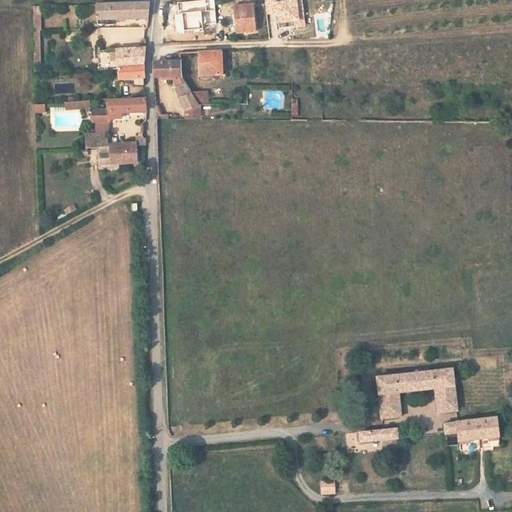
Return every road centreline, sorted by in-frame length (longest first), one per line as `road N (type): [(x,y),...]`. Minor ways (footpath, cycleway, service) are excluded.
road 1 (residential): [(156,0),(155,264)]
road 2 (unclassified): [(155,264),(164,511)]
road 3 (track): [(0,259),(154,182)]
